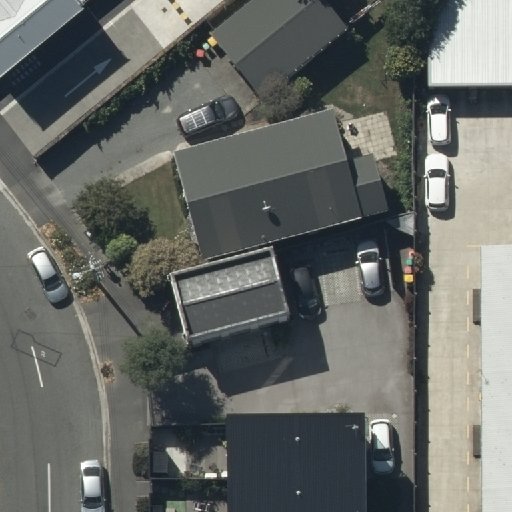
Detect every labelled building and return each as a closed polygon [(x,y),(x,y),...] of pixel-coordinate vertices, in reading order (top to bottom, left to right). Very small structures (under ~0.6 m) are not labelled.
[(0,0),(0,79),(85,11),(81,6),(76,0),(0,0)] [(319,0),(262,0),(212,41),(264,106),(350,38),(319,0)] [(511,0),(434,0),(436,84),(511,82),(511,0)] [(332,109),(174,149),(202,260),(387,211),(372,151),(344,158),(332,109)] [(271,249),(170,275),(188,345),(289,319),(271,249)] [(511,511),(511,255),(483,256),(484,511),(511,511)] [(365,511),(364,415),(224,417),(225,511),(365,511)]
